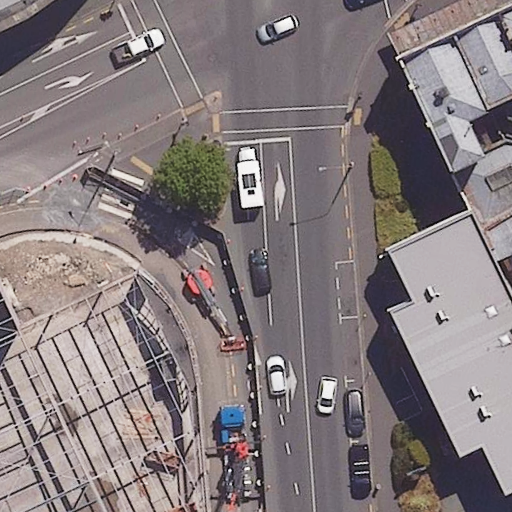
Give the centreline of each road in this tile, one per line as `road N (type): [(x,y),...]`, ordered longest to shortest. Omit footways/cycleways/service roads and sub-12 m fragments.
road 1 (tertiary): [(308,418),(259,319),(224,271),(151,205),(60,172),(0,167)]
road 2 (tertiary): [(308,418),(290,138),(271,0)]
road 3 (tertiary): [(0,133),(253,0)]
